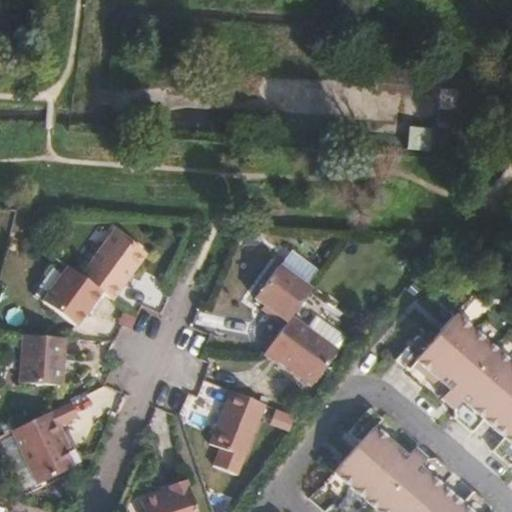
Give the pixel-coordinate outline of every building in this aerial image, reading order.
[(98,291),(100,293),(111,301),(146,254),(114,231),(80,277),(98,291)] [(290,317),(310,290),(278,266),(253,299),(263,306),(286,323),(290,317)] [(80,277),(66,268),(41,302),(75,328),(100,293),(98,291),(80,277)] [(286,323),(263,306),(260,310),(283,327),(286,323)] [(511,366),(454,315),(428,346),(416,336),(395,360),(409,372),(413,367),(416,363),(448,391),(444,395),(441,400),(453,410),(454,409),(455,419),(471,432),(481,420),(504,440),(494,453),(510,467),(511,466),(511,366)] [(308,330),(290,317),(286,323),(283,327),(263,354),(277,364),(279,362),(312,386),(337,351),(336,351),(308,330)] [(308,330),(336,351),(345,339),(316,319),(308,330)] [(64,339),(22,336),(19,383),(61,387),(64,339)] [(416,363),(413,367),(444,395),(448,391),(416,363)] [(243,459),(265,405),(231,392),(210,445),(243,459)] [(375,429),(378,425),(383,420),(369,408),(348,433),(359,442),(333,473),(377,511),(490,511),(490,508),(472,492),(461,505),(441,487),(452,475),(434,459),(426,460),(413,449),(410,453),(407,457),(375,429)] [(48,413),(11,431),(37,485),(74,468),(66,451),(70,449),(51,412),(48,413)] [(410,453),(378,425),(375,429),(407,457),(410,453)] [(169,490),(160,493),(139,499),(142,511),(196,511),(187,480),(168,486),(169,490)]
